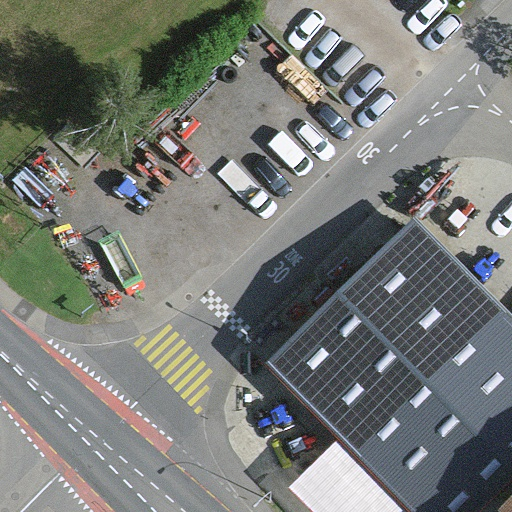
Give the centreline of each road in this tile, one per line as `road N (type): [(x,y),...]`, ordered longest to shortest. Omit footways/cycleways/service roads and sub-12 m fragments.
road 1 (residential): [(94,448),(511,33)]
road 2 (primary): [(0,352),(94,448)]
road 3 (unknown): [(463,86),(366,0)]
